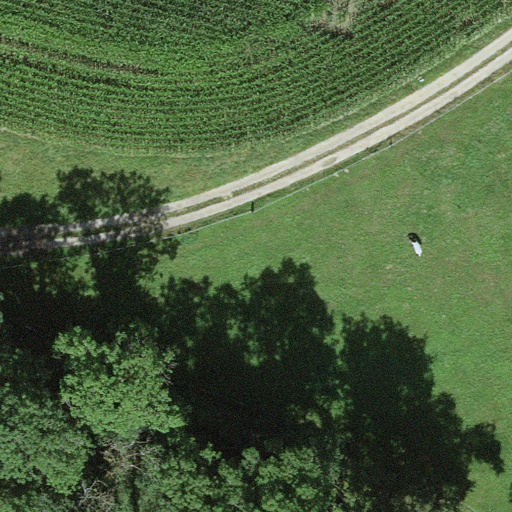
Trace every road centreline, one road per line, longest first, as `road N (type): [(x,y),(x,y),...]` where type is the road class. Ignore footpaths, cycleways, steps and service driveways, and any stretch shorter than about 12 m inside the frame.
road 1 (track): [(511,41),(482,64),(229,193),(67,235),(0,243)]
road 2 (track): [(443,511),(0,320)]
